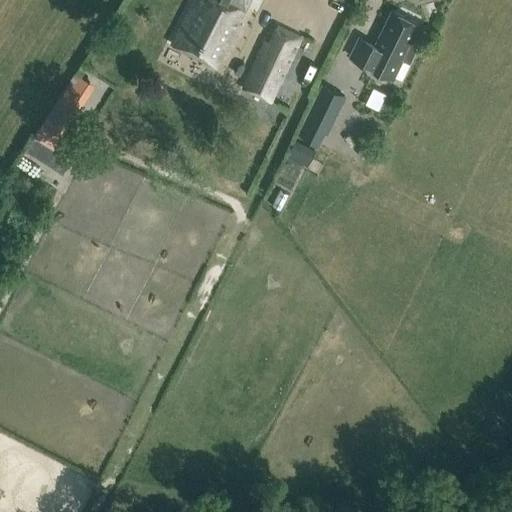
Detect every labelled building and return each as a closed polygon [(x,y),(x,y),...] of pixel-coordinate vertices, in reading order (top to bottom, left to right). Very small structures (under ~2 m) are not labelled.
[(239,23),(250,0),(195,0),(173,44),(217,66),(224,52),(226,53),(241,24),(239,23)] [(401,62),(419,24),(392,11),(376,44),(360,36),(349,58),(392,79),(400,61),(401,62)] [(270,103),(301,39),(277,27),(269,43),(265,41),(242,89),(270,103)] [(57,131),(90,82),(76,73),(32,139),(70,163),(81,146),(57,131)] [(327,135),(345,98),(322,86),(298,135),(318,145),(324,134),(327,135)] [(296,140),(287,157),(307,168),(316,151),(296,140)]
